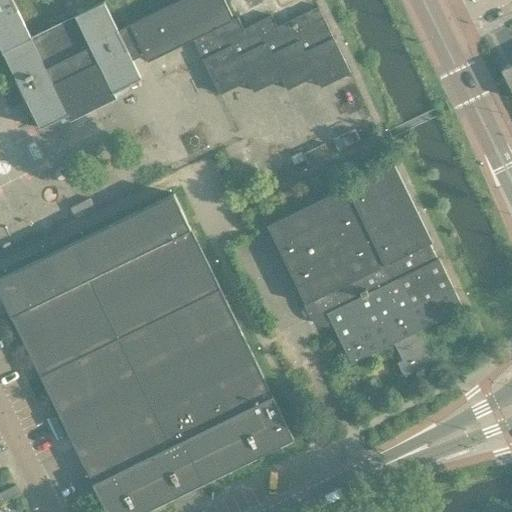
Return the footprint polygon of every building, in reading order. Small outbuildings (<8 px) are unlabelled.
[(269,0),(250,10),(268,47),(287,37),(269,0)] [(294,0),(269,0),(287,37),(307,27),(294,0)] [(250,10),(230,19),(248,56),(268,47),(250,10)] [(86,14),(66,23),(84,60),(103,51),(86,14)] [(230,19),(211,28),(229,65),(248,56),(230,19)] [(66,23),(48,32),(66,69),(84,60),(66,23)] [(211,28),(191,38),(209,75),(229,65),(211,28)] [(48,32),(30,41),(47,78),(66,69),(48,32)] [(191,38),(171,48),(189,85),(209,75),(191,38)] [(30,41),(11,50),(29,86),(47,78),(30,41)] [(11,50),(0,54),(0,73),(10,95),(29,86),(11,50)] [(309,55),(298,60),(301,67),(312,62),(309,55)] [(298,60),(287,65),(291,73),(301,67),(298,60)] [(325,63),(288,81),(298,101),(334,83),(325,63)] [(511,93),(511,65),(501,71),(511,93)] [(0,73),(0,100),(10,95),(0,73)] [(270,74),(259,79),(263,86),(273,81),(270,74)] [(259,79),(248,84),(252,91),(263,86),(259,79)] [(334,83),(298,101),(307,121),(344,103),(334,83)] [(109,85),(99,91),(102,98),(113,93),(109,85)] [(91,103),(85,106),(95,127),(131,109),(122,89),(113,93),(102,98),(91,103)] [(99,91),(88,96),(91,103),(102,98),(99,91)] [(70,98),(59,103),(63,110),(74,105),(70,98)] [(233,98),(223,103),(226,110),(237,105),(233,98)] [(215,115),(206,120),(216,141),(235,132),(244,151),(265,141),(245,101),(237,105),(226,110),(215,115)] [(59,103),(49,108),(52,115),(63,110),(59,103)] [(223,103),(212,108),(215,115),(226,110),(223,103)] [(344,103),(307,121),(316,140),(353,122),(344,103)] [(263,105),(256,108),(261,119),(268,115),(263,105)] [(131,109),(95,127),(104,146),(141,128),(131,109)] [(31,110),(20,115),(24,122),(34,117),(31,110)] [(268,115),(261,119),(266,130),(273,126),(268,115)] [(12,119),(2,124),(5,131),(16,126),(12,119)] [(353,122),(316,140),(326,161),(342,153),(342,152),(362,142),(353,122)] [(141,128),(104,146),(113,166),(150,148),(141,128)] [(53,133),(46,137),(51,148),(58,144),(53,133)] [(38,134),(30,138),(36,148),(43,145),(38,134)] [(253,169),(234,178),(244,200),(284,181),(265,141),(244,151),(253,169)] [(362,142),(342,152),(342,153),(355,179),(375,169),(362,142)] [(282,143),(274,147),(279,158),(287,154),(282,143)] [(58,144),(51,148),(56,158),(63,155),(58,144)] [(43,145),(36,148),(41,159),(48,156),(43,145)] [(150,148),(113,166),(123,185),(159,167),(150,148)] [(287,154),(279,158),(285,169),(292,165),(287,154)] [(159,167),(123,185),(132,205),(169,187),(159,167)] [(375,169),(355,179),(368,206),(388,196),(375,169)] [(72,172),(64,176),(70,187),(77,183),(72,172)] [(56,173),(49,177),(54,187),(62,184),(56,173)] [(77,183),(70,187),(75,197),(82,194),(77,183)] [(62,184),(54,187),(59,198),(67,195),(62,184)] [(8,186),(0,189),(0,213),(17,205),(8,186)] [(169,187),(132,205),(141,224),(178,206),(169,187)] [(388,196),(368,206),(381,234),(402,224),(388,196)] [(17,205),(0,213),(0,237),(26,225),(17,205)] [(178,206),(141,224),(151,244),(188,227),(178,206)] [(90,211),(83,215),(88,226),(96,222),(90,211)] [(76,213),(68,216),(73,227),(81,224),(76,213)] [(96,222),(88,226),(93,236),(101,233),(96,222)] [(26,225),(0,237),(0,262),(36,245),(26,225)] [(86,235),(79,238),(84,249),(91,246),(86,235)] [(105,241),(98,245),(103,256),(110,252),(105,241)] [(411,242),(400,248),(403,255),(414,249),(411,242)] [(61,247),(0,276),(0,301),(29,362),(33,360),(47,389),(65,380),(63,377),(108,355),(73,282),(77,280),(61,247)] [(414,249),(403,255),(407,261),(417,256),(414,249)] [(417,256),(407,261),(410,268),(421,263),(417,256)] [(406,270),(271,335),(309,412),(444,348),(406,270)] [(109,371),(52,399),(106,511),(138,511),(250,459),(213,381),(132,420),(109,371)] [(15,486),(7,489),(12,498),(19,495),(15,486)]
